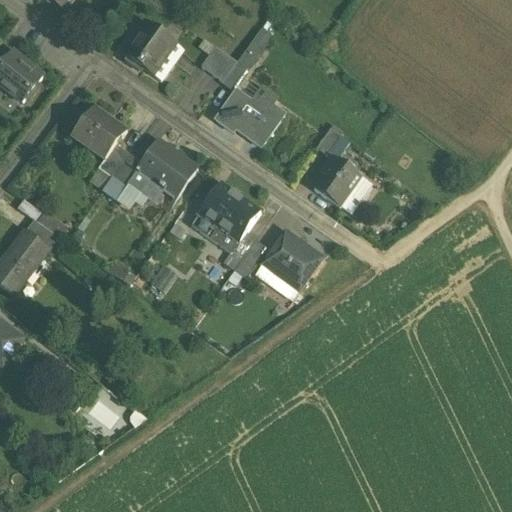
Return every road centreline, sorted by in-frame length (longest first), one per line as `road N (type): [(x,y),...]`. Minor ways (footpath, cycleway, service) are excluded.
road 1 (track): [(32,511),(483,190),(511,161)]
road 2 (residential): [(92,58),(379,263)]
road 3 (residential): [(92,58),(0,182)]
